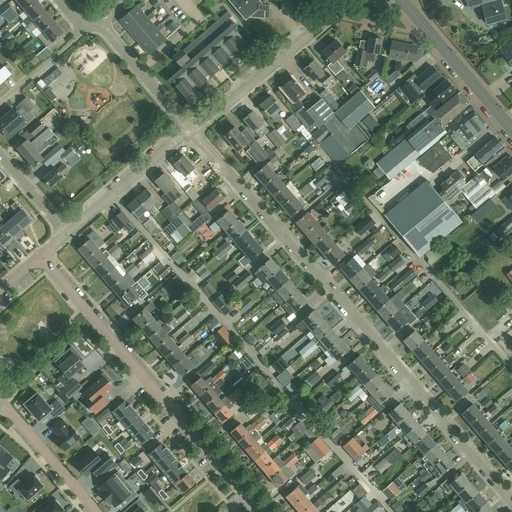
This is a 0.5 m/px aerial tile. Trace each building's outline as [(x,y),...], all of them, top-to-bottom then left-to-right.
[(16,0),(25,10),(36,1),(35,0),(16,0)] [(228,0),(246,21),(249,17),(264,18),(265,10),(267,11),(268,6),(269,6),(269,5),(265,5),(265,0),(228,0)] [(494,1),(498,0),(468,0),(469,4),(481,0),(482,0),(485,11),(484,12),(488,24),(506,19),(502,7),(496,8),(494,1)] [(36,1),(25,10),(30,16),(23,21),(14,29),(19,35),(25,29),(45,11),(36,1)] [(130,32),(146,18),(140,10),(146,5),(143,1),(137,7),(120,21),(130,32)] [(0,11),(0,13),(9,24),(18,16),(8,4),(0,11)] [(36,30),(39,34),(43,31),(54,22),(45,11),(25,29),(30,35),(36,30)] [(152,12),(146,18),(130,32),(139,42),(155,28),(149,21),(155,16),(152,12)] [(186,55),(232,16),(228,12),(183,51),(182,50),(174,57),(180,65),(189,58),(186,55)] [(63,33),(54,22),(43,31),(52,42),(63,33)] [(171,34),(178,28),(173,22),(166,28),(171,34)] [(149,54),(165,40),(158,32),(165,27),(162,23),(155,28),(139,42),(149,54)] [(241,46),(246,42),(234,28),(173,81),(187,97),(195,91),(193,88),(197,85),(199,87),(207,80),(205,78),(209,74),(211,76),(219,70),(217,67),(221,64),(223,66),(231,59),(229,57),(233,53),(235,55),(243,49),(241,46)] [(382,39),(369,37),(367,51),(358,49),(355,65),(366,67),(367,61),(374,62),(375,54),(379,54),(382,39)] [(335,59),(345,51),(337,41),(323,53),(331,63),(327,66),(335,75),(343,69),(335,59)] [(414,62),(416,49),(416,48),(416,47),(415,46),(410,45),(409,46),(409,47),(403,46),(403,44),(392,41),(389,57),(414,62)] [(511,41),(501,51),(511,63),(511,41)] [(41,63),(53,52),(48,47),(36,57),(41,63)] [(80,56),(91,70),(103,61),(91,47),(80,56)] [(325,85),(333,78),(329,74),(326,76),(323,73),(324,72),(314,61),(304,69),(314,81),(318,77),(325,85)] [(420,91),(423,89),(423,90),(440,76),(432,66),(415,80),(419,84),(416,87),(420,91)] [(0,85),(12,75),(4,67),(0,70),(0,85)] [(63,74),(58,68),(42,80),(47,86),(63,74)] [(42,88),(46,85),(41,79),(37,82),(42,88)] [(356,124),(375,107),(361,90),(334,114),(321,99),(306,112),(301,105),(302,104),(297,99),(304,94),(292,79),(282,87),(291,98),(288,101),(297,112),(295,113),(309,130),(316,123),(319,127),(322,124),(324,126),(312,135),(338,165),(369,139),(356,124)] [(434,108),(455,90),(446,80),(426,98),(434,108)] [(327,105),(334,99),(325,89),(319,95),(327,105)] [(377,163),(390,179),(441,137),(438,134),(444,129),(441,127),(467,105),(466,105),(462,102),(463,101),(457,93),(426,119),(428,121),(407,138),(377,163)] [(275,121),(281,117),(275,110),(280,106),(271,96),(260,105),(269,116),(270,115),(275,121)] [(26,99),(20,104),(27,113),(34,108),(26,99)] [(9,138),(26,124),(15,110),(10,115),(8,113),(5,116),(3,114),(0,116),(0,128),(2,131),(3,133),(4,132),(9,138)] [(261,138),(269,131),(253,111),(244,119),(254,132),(255,131),(261,138)] [(407,129),(406,127),(393,137),(397,143),(426,119),(421,113),(409,124),(411,126),(407,129)] [(473,114),(418,159),(430,174),(453,155),(454,156),(486,130),(473,114)] [(292,115),(285,121),(294,132),(301,126),(292,115)] [(162,130),(159,123),(153,126),(150,121),(141,127),(147,138),(162,130)] [(33,137),(44,128),(39,123),(28,131),(33,137)] [(228,130),(221,135),(228,143),(230,142),(237,151),(247,142),(234,127),(229,131),(228,130)] [(288,137),(293,133),(288,127),(283,131),(288,137)] [(25,158),(45,141),(54,134),(49,128),(30,144),(27,140),(17,149),(25,158)] [(285,142),(275,129),(269,134),(280,147),(285,142)] [(34,168),(41,161),(43,160),(39,154),(49,145),(50,147),(58,140),(54,135),(46,142),(45,141),(25,158),(34,168)] [(483,165),(504,148),(494,136),(479,149),(480,151),(475,155),(472,158),(473,159),(468,163),(475,170),(482,164),(483,165)] [(262,162),(267,157),(269,156),(256,141),(249,147),(262,162)] [(50,153),(56,159),(65,151),(59,145),(50,153)] [(70,147),(61,154),(66,161),(76,153),(70,147)] [(310,157),(320,171),(329,165),(319,151),(310,157)] [(255,174),(264,185),(275,175),(272,171),(276,168),(273,164),(279,159),(273,152),(267,157),(270,161),(255,174)] [(192,182),(193,181),(199,176),(193,169),(194,168),(184,156),(174,164),(179,170),(177,172),(182,178),(178,181),(178,182),(185,191),(194,184),(192,182)] [(505,180),(511,174),(511,156),(509,158),(507,156),(494,168),(505,180)] [(62,176),(69,170),(64,164),(56,171),(55,168),(43,179),(50,187),(62,177),(62,176)] [(181,195),(180,194),(174,187),(175,185),(164,173),(155,181),(166,193),(162,196),(175,211),(179,207),(174,201),(181,195)] [(461,173),(458,173),(457,173),(442,185),(446,191),(441,196),(428,180),(385,215),(420,257),(424,253),(428,258),(428,262),(431,266),(444,255),(435,245),(462,222),(446,202),(461,189),(459,188),(465,183),(465,182),(466,179),(461,173)] [(476,210),(495,193),(479,174),(460,190),(476,210)] [(284,186),(275,175),(264,185),(273,195),(284,186)] [(322,175),(313,182),(317,187),(326,180),(322,175)] [(273,195),(282,206),(293,196),(284,186),(273,195)] [(147,189),(137,198),(147,209),(152,204),(156,209),(157,209),(161,206),(147,189)] [(197,198),(189,189),(186,193),(194,201),(197,198)] [(344,206),(352,199),(344,189),(336,196),(344,206)] [(193,204),(200,213),(201,212),(203,215),(207,212),(223,199),(216,190),(203,200),(201,198),(193,204)] [(302,207),(293,196),(282,206),(291,216),(302,207)] [(142,222),(146,227),(151,223),(147,218),(146,219),(146,218),(142,214),(147,209),(137,198),(128,206),(141,222),(142,222)] [(344,209),(348,214),(358,206),(353,201),(344,209)] [(18,214),(13,219),(22,229),(32,221),(23,210),(22,210),(15,202),(11,206),(18,214)] [(222,226),(226,231),(237,221),(229,211),(210,227),(215,233),(222,226)] [(120,229),(129,221),(121,212),(112,220),(120,229)] [(296,222),(306,233),(317,223),(308,213),(296,222)] [(183,238),(191,232),(188,228),(177,215),(169,221),(183,238)] [(376,223),(369,215),(354,228),(360,236),(376,223)] [(500,235),(511,225),(511,218),(496,231),(500,235)] [(13,219),(3,227),(12,237),(22,229),(13,219)] [(188,228),(191,232),(192,234),(202,225),(198,219),(188,228)] [(237,221),(226,231),(230,236),(226,240),(230,244),(234,240),(246,231),(237,221)] [(95,235),(105,244),(116,232),(106,223),(95,235)] [(321,229),(317,223),(306,233),(315,243),(326,234),(330,230),(326,225),(321,229)] [(12,237),(3,227),(1,224),(0,225),(0,241),(3,245),(12,237)] [(239,246),(242,250),(254,240),(246,231),(234,240),(236,242),(232,245),(235,249),(239,246)] [(335,244),(326,234),(315,243),(324,254),(335,244)] [(98,248),(94,244),(99,240),(95,235),(78,249),(86,258),(98,248)] [(262,250),(254,240),(242,250),(246,254),(239,260),(244,266),(262,250)] [(226,254),(233,248),(227,241),(220,247),(226,254)] [(365,243),(356,251),(360,255),(369,248),(365,243)] [(335,244),(324,254),(333,265),(344,255),(335,244)] [(21,245),(11,250),(15,260),(26,256),(21,245)] [(112,249),(116,254),(121,250),(116,245),(112,249)] [(395,245),(386,252),(393,259),(401,252),(395,245)] [(226,254),(220,247),(212,253),(218,260),(226,254)] [(112,258),(116,254),(112,249),(107,252),(105,251),(102,253),(98,248),(86,258),(95,268),(106,258),(109,255),(112,258)] [(149,260),(154,266),(162,260),(157,254),(149,260)] [(399,255),(388,265),(393,270),(403,261),(399,255)] [(114,268),(106,258),(95,268),(103,277),(114,268)] [(341,268),(350,279),(361,269),(352,258),(341,268)] [(377,258),(372,261),(376,268),(381,265),(377,258)] [(268,280),(279,270),(270,259),(259,269),(259,270),(254,274),(263,284),(268,280)] [(160,262),(152,268),(156,273),(164,266),(160,262)] [(193,269),(198,274),(205,268),(205,267),(201,262),(193,269)] [(129,268),(133,273),(138,269),(133,264),(129,268)] [(367,264),(361,269),(350,279),(359,289),(370,279),(376,274),(367,264)] [(168,271),(164,266),(156,273),(160,278),(168,271)] [(111,287),(122,277),(114,268),(103,277),(111,287)] [(133,273),(129,268),(124,271),(129,277),(133,273)] [(209,273),(205,268),(198,274),(202,279),(209,273)] [(401,288),(417,275),(411,268),(395,282),(401,288)] [(279,270),(268,280),(277,290),(288,280),(279,270)] [(237,276),(233,271),(226,278),(230,282),(237,276)] [(239,290),(253,278),(248,272),(234,284),(239,290)] [(383,272),(376,277),(381,282),(387,277),(383,272)] [(177,275),(171,281),(176,287),(183,281),(177,275)] [(131,287),(122,277),(111,287),(119,297),(131,287)] [(359,289),(368,300),(379,290),(370,279),(359,289)] [(297,291),(288,280),(277,290),(272,295),(281,305),(286,300),(297,291)] [(128,307),(139,298),(141,300),(147,295),(137,282),(131,287),(119,297),(128,307)] [(368,300),(377,310),(388,300),(379,290),(368,300)] [(307,301),(297,291),(286,300),(287,301),(282,305),(290,315),(295,311),(307,301)] [(398,292),(388,300),(377,310),(386,320),(397,311),(392,305),(401,297),(398,292)] [(427,309),(438,300),(432,294),(422,303),(427,309)] [(213,302),(218,309),(226,302),(220,295),(213,302)] [(253,304),(248,298),(238,306),(244,312),(253,304)] [(232,309),(226,302),(218,309),(224,316),(232,309)] [(395,331),(406,322),(410,325),(417,318),(404,304),(397,311),(386,320),(395,331)] [(132,319),(141,329),(152,319),(148,314),(153,310),(149,305),(132,319)] [(169,314),(170,316),(171,315),(173,318),(183,309),(180,305),(169,314)] [(183,310),(175,317),(179,322),(187,315),(183,310)] [(314,310),(303,320),(296,326),(301,332),(308,326),(312,330),(323,320),(314,310)] [(176,321),(173,318),(171,315),(170,316),(166,319),(171,325),(176,321)] [(427,326),(434,320),(429,315),(422,321),(427,326)] [(141,329),(149,338),(160,328),(159,327),(162,324),(159,320),(156,323),(152,319),(141,329)] [(162,323),(165,327),(167,329),(171,325),(166,319),(162,323)] [(286,326),(281,319),(270,329),(276,335),(286,326)] [(320,340),(331,330),(323,320),(312,330),(316,335),(311,339),(313,341),(315,344),(320,340)] [(149,338),(157,348),(168,338),(166,335),(169,332),(167,329),(165,327),(161,330),(160,328),(149,338)] [(223,327),(215,333),(226,346),(234,339),(223,327)] [(441,328),(429,336),(433,342),(444,334),(441,328)] [(278,344),(289,335),(285,330),(275,339),(278,344)] [(313,341),(306,347),(311,353),(319,346),(324,353),(328,349),(339,339),(331,330),(320,340),(315,344),(313,341)] [(404,341),(413,351),(426,339),(423,335),(420,337),(415,331),(404,341)] [(202,340),(211,337),(209,332),(201,335),(202,340)] [(183,338),(187,344),(192,340),(187,334),(183,338)] [(177,348),(168,338),(157,348),(165,357),(177,348)] [(178,342),(181,345),(183,348),(187,344),(183,338),(178,342)] [(339,339),(328,349),(332,354),(325,360),(329,365),(348,349),(339,339)] [(413,351),(422,361),(433,351),(428,346),(430,344),(426,339),(413,351)] [(235,342),(231,345),(240,358),(244,355),(235,342)] [(454,349),(449,344),(443,349),(448,355),(454,349)] [(165,357),(173,367),(185,357),(181,353),(184,350),(183,348),(181,345),(177,348),(165,357)] [(62,391),(69,399),(81,388),(74,380),(73,381),(69,378),(84,365),(78,358),(80,357),(72,347),(64,355),(68,359),(59,367),(65,373),(58,379),(60,382),(57,386),(61,391),(62,391)] [(211,358),(225,353),(222,347),(209,352),(211,358)] [(304,359),(311,353),(306,347),(299,353),(304,359)] [(422,361),(430,371),(444,360),(440,355),(438,357),(433,351),(422,361)] [(182,377),(198,363),(190,353),(185,357),(173,367),(182,377)] [(247,354),(240,361),(246,368),(253,361),(247,354)] [(353,370),(357,375),(368,365),(360,355),(342,370),(346,376),(353,370)] [(281,357),(272,365),(280,374),(289,366),(281,357)] [(444,360),(430,371),(439,381),(450,372),(445,366),(447,364),(444,360)] [(210,361),(197,372),(202,378),(215,367),(210,361)] [(376,374),(368,365),(357,375),(353,379),(358,385),(360,388),(376,374)] [(222,370),(216,375),(221,381),(227,376),(222,370)] [(247,377),(251,382),(258,375),(254,371),(247,377)] [(340,377),(335,371),(325,380),(330,386),(340,377)] [(316,372),(307,380),(312,386),(321,377),(316,372)] [(439,381),(448,392),(461,380),(458,376),(456,378),(450,372),(439,381)] [(85,401),(95,413),(107,403),(108,404),(102,397),(113,388),(108,382),(110,381),(103,373),(95,379),(97,381),(85,392),(90,397),(85,401)] [(384,384),(376,374),(360,388),(358,385),(352,391),(357,396),(363,391),(366,394),(370,390),(373,394),(384,384)] [(216,375),(212,379),(211,380),(213,383),(199,395),(207,404),(217,396),(222,392),(218,387),(224,382),(222,380),(221,381),(216,375)] [(191,386),(199,395),(213,383),(211,380),(212,379),(211,377),(205,382),(201,377),(191,386)] [(396,395),(404,391),(399,380),(391,384),(396,395)] [(461,380),(448,392),(457,402),(468,392),(463,386),(465,384),(461,380)] [(381,403),(393,393),(384,384),(373,394),(373,393),(367,398),(379,412),(384,407),(381,403)] [(237,389),(232,393),(237,400),(243,395),(237,389)] [(480,401),(487,394),(483,389),(475,396),(480,401)] [(346,396),(348,399),(351,402),(357,396),(352,391),(346,396)] [(41,397),(38,393),(25,404),(25,403),(24,404),(25,405),(39,420),(38,420),(39,421),(40,421),(39,420),(49,412),(53,417),(64,408),(57,400),(49,407),(45,401),(46,401),(42,396),(41,397)] [(232,404),(237,400),(232,393),(226,398),(229,401),(215,413),(223,423),(233,414),(229,410),(234,406),(232,404)] [(207,404),(215,413),(229,401),(226,398),(226,399),(226,398),(222,401),(217,396),(207,404)] [(334,403),(330,398),(316,410),(320,415),(334,403)] [(486,409),(493,403),(488,398),(482,404),(486,409)] [(112,412),(119,420),(132,409),(125,401),(112,412)] [(246,414),(250,419),(263,408),(259,403),(246,414)] [(396,425),(398,424),(409,414),(400,403),(389,413),(394,419),(392,421),(396,425)] [(288,409),(284,404),(273,413),(277,418),(288,409)] [(470,424),(484,412),(481,408),(478,410),(473,404),(461,413),(470,424)] [(492,416),(499,411),(494,405),(488,411),(492,416)] [(363,426),(376,414),(371,407),(358,419),(363,426)] [(139,418),(132,409),(119,420),(126,429),(139,418)] [(470,424),(479,434),(491,424),(485,418),(488,416),(484,412),(470,424)] [(409,414),(398,424),(396,425),(399,430),(401,428),(406,434),(418,424),(409,414)] [(380,431),(387,427),(382,416),(374,420),(380,431)] [(261,427),(267,422),(262,417),(256,421),(261,427)] [(126,429),(134,437),(146,426),(139,418),(126,429)] [(296,423),(292,418),(283,425),(288,430),(296,423)] [(55,440),(65,451),(80,438),(71,427),(69,428),(62,419),(51,428),(56,433),(57,432),(60,436),(55,440)] [(256,431),(261,427),(256,421),(251,426),(253,429),(249,433),(239,441),(247,451),(257,442),(262,438),(256,431)] [(300,422),(291,429),(298,437),(307,430),(300,422)] [(249,433),(253,429),(251,426),(250,425),(245,429),(241,423),(231,432),(239,441),(249,433)] [(418,424),(406,434),(402,437),(408,443),(406,445),(409,449),(427,434),(418,424)] [(498,428),(496,430),(491,424),(479,434),(488,444),(502,432),(498,428)] [(153,435),(146,426),(134,437),(141,445),(153,435)] [(389,442),(399,433),(394,427),(383,436),(387,440),(389,442)] [(338,429),(331,435),(335,441),(343,434),(338,429)] [(488,444),(497,454),(508,445),(503,438),(505,436),(502,432),(488,444)] [(424,454),(435,444),(427,434),(413,445),(417,450),(419,448),(424,454)] [(277,435),(272,440),(277,445),(282,441),(277,435)] [(330,451),(318,437),(309,445),(320,459),(330,451)] [(342,447),(354,460),(364,451),(353,438),(342,447)] [(271,450),(277,445),(272,440),(266,444),(266,445),(269,447),(254,460),(262,469),(272,460),(268,456),(273,452),(271,450)] [(131,455),(141,448),(136,441),(126,448),(131,455)] [(266,444),(265,443),(261,447),(257,442),(247,451),(254,460),(269,447),(266,445),(266,444)] [(157,464),(170,454),(161,444),(148,455),(157,464)] [(428,468),(431,466),(444,454),(443,453),(444,452),(441,448),(440,449),(435,444),(424,454),(421,457),(426,462),(422,466),(426,470),(429,468),(428,468)] [(497,454),(506,465),(511,459),(511,449),(508,445),(497,454)] [(0,479),(1,480),(10,469),(5,465),(12,457),(0,446),(0,479)] [(92,449),(75,464),(86,477),(97,467),(103,474),(115,463),(106,452),(99,458),(92,449)] [(389,463),(400,454),(396,449),(385,458),(389,463)] [(288,458),(293,464),(299,459),(293,453),(288,458)] [(170,454),(157,464),(165,474),(178,464),(170,454)] [(453,465),(444,454),(431,466),(434,470),(437,468),(442,475),(453,465)] [(272,460),(262,469),(270,478),(280,469),(285,466),(283,464),(284,464),(283,463),(283,462),(277,456),(272,460)] [(284,464),(283,464),(285,466),(270,478),(278,487),(293,475),(288,469),(293,464),(288,458),(283,462),(283,463),(284,464)] [(374,467),(380,474),(390,465),(384,459),(374,467)] [(173,484),(186,473),(178,464),(165,474),(173,484)] [(311,469),(300,478),(305,485),(316,475),(311,469)] [(105,499),(126,481),(118,471),(99,488),(102,492),(100,493),(105,499)] [(186,473),(173,484),(182,494),(195,483),(186,473)] [(453,488),(458,493),(470,483),(461,474),(450,483),(447,479),(440,485),(447,493),(453,488)] [(42,482),(36,475),(24,485),(18,479),(9,487),(15,493),(13,495),(16,499),(20,495),(25,501),(43,486),(40,483),(42,482)] [(428,482),(431,487),(439,482),(436,477),(428,482)] [(391,500),(403,490),(394,480),(383,491),(391,500)] [(134,490),(126,481),(105,499),(110,504),(111,503),(115,507),(126,497),(133,492),(134,490)] [(478,493),(470,483),(458,493),(462,498),(457,502),(459,504),(460,504),(462,507),(478,493)] [(294,505),(305,496),(307,494),(309,493),(306,491),(301,484),(286,496),(294,505)] [(361,498),(367,493),(359,484),(354,489),(361,498)] [(425,484),(416,491),(421,497),(430,489),(425,484)] [(133,492),(126,497),(130,502),(137,496),(133,492)] [(327,492),(312,505),(303,511),(318,511),(316,509),(331,496),(327,492)] [(474,511),(486,502),(478,493),(462,507),(460,504),(459,504),(456,508),(459,511),(461,511),(464,510),(466,511),(470,508),(474,511)] [(294,505),(299,511),(303,511),(312,505),(308,500),(311,498),(307,494),(305,496),(294,505)] [(365,498),(357,505),(363,511),(371,504),(365,498)] [(61,511),(63,510),(61,507),(62,506),(56,499),(44,510),(40,505),(31,511),(61,511)] [(144,511),(147,508),(139,499),(130,507),(134,511),(144,511)] [(374,511),(379,511),(385,507),(379,500),(370,508),(374,511)] [(494,511),(486,502),(474,511),(494,511)]
